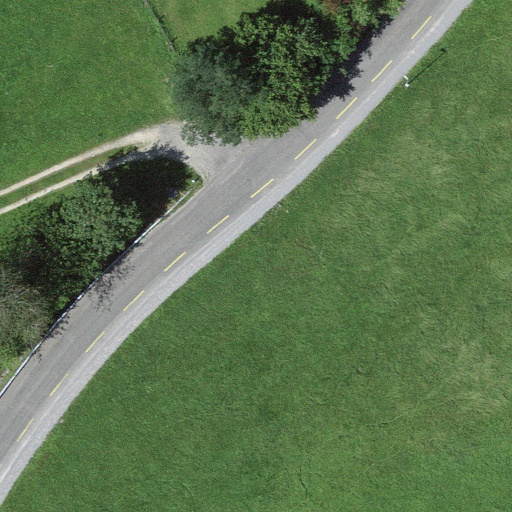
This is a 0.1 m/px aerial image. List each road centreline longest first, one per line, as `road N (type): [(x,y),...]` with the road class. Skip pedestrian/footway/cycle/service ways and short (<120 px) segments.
road 1 (unclassified): [(427,0),(266,166),(164,253),(66,356),(0,447)]
road 2 (track): [(0,205),(139,143),(176,143),(266,166)]
